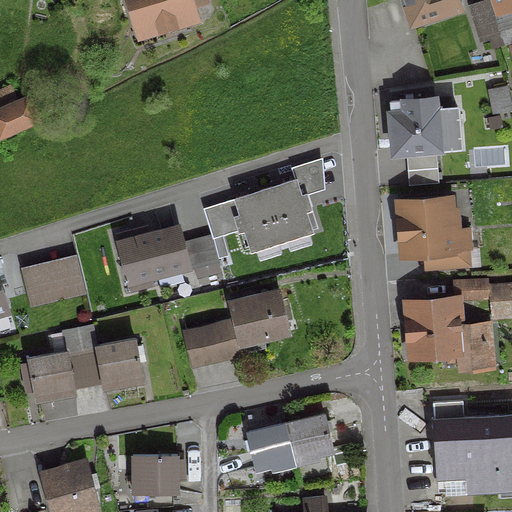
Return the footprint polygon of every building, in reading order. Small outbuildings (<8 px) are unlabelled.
[(127,0),(135,27),(150,23),(157,31),(174,26),(176,15),(191,11),(189,6),(204,2),(203,0),(127,0)] [(455,0),(401,0),(409,22),(457,7),(455,0)] [(511,0),(491,0),(496,13),(492,14),(511,8),(511,0)] [(496,30),(492,14),(488,2),(471,7),(480,36),(496,30)] [(511,8),(492,14),(502,45),(511,41),(511,8)] [(0,133),(26,123),(17,102),(15,103),(9,89),(0,92),(0,133)] [(432,97),(388,101),(392,151),(458,146),(454,107),(447,108),(446,97),(432,98),(432,97)] [(501,132),(511,130),(511,123),(509,107),(496,110),(501,132)] [(433,158),(405,161),(406,174),(434,172),(433,158)] [(281,244),(311,234),(293,181),(264,190),(281,244)] [(252,254),(281,244),(264,190),(234,200),(252,254)] [(446,198),(396,202),(400,254),(468,248),(466,228),(456,229),(455,212),(447,213),(446,198)] [(115,235),(127,280),(186,265),(187,268),(216,261),(208,234),(179,241),(175,227),(136,238),(134,231),(115,235)] [(73,300),(87,296),(76,254),(62,258),(73,300)] [(58,304),(73,300),(62,258),(48,262),(58,304)] [(44,307),(58,304),(48,262),(33,265),(44,307)] [(30,311),(44,307),(33,265),(19,269),(30,311)] [(511,282),(485,285),(489,317),(511,315),(511,282)] [(228,303),(233,321),(185,333),(192,362),(241,351),(239,341),(286,330),(277,291),(228,303)] [(453,298),(404,302),(408,354),(457,350),(457,368),(486,367),(483,325),(456,327),(453,298)] [(79,348),(81,355),(86,384),(139,375),(132,338),(79,348)] [(33,394),(86,384),(81,355),(66,357),(65,351),(26,357),(33,394)] [(434,460),(439,460),(441,490),(511,485),(511,414),(461,417),(460,400),(430,402),(434,460)] [(321,413),(283,423),(292,459),(330,450),(321,413)] [(283,423),(246,431),(255,468),(292,459),(283,423)] [(175,463),(175,454),(135,455),(136,492),(175,491),(175,478),(182,478),(182,463),(175,463)] [(84,462),(40,474),(49,511),(72,511),(95,506),(84,462)] [(304,511),(323,511),(323,498),(303,500),(304,511)]
